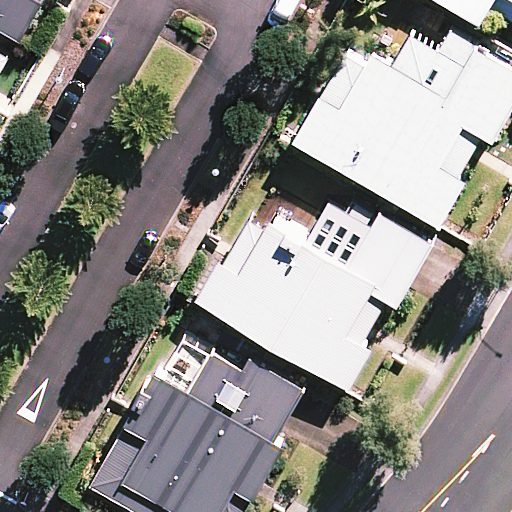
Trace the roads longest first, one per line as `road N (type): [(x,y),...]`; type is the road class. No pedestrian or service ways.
road 1 (residential): [(263,0),(0,472)]
road 2 (residential): [(0,252),(146,0)]
road 3 (residential): [(416,511),(511,406)]
